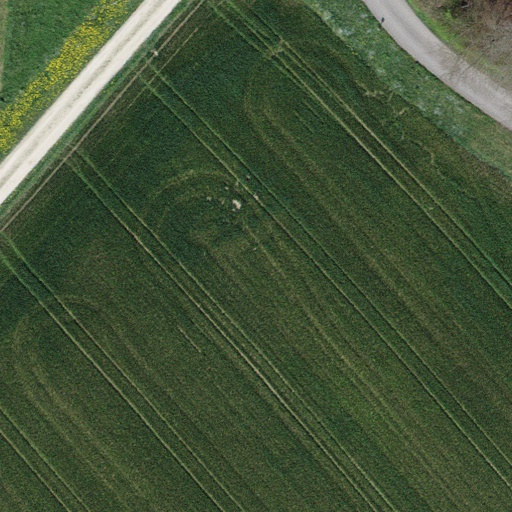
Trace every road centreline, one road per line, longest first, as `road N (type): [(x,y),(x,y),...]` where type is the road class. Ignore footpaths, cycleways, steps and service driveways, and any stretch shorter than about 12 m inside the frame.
road 1 (track): [(162,0),(0,182)]
road 2 (track): [(386,0),(443,63),(511,110)]
